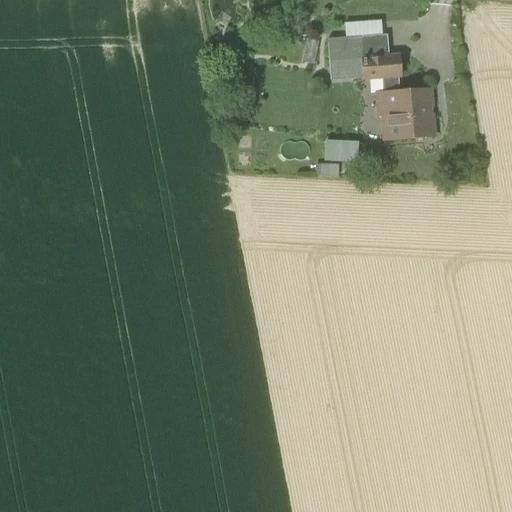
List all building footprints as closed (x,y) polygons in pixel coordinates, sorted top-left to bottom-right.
[(217,19),(226,26),(231,19),(222,12),(217,19)] [(349,25),(350,39),(361,38),(386,36),(385,23),(349,25)] [(386,36),(361,38),(362,59),(389,57),(387,36),(386,36)] [(363,77),(362,59),(361,38),(350,39),(328,41),(330,79),(363,77)] [(319,43),(307,40),(302,63),(314,66),(319,43)] [(382,78),(383,95),(399,93),(398,78),(401,78),(399,56),(389,57),(362,59),(363,77),(364,79),(382,78)] [(431,91),(399,93),(383,95),(376,95),(378,118),(386,118),(388,142),(434,138),(433,115),(431,115),(431,110),(432,110),(431,91)] [(359,143),(325,142),(324,163),(358,164),(359,143)] [(339,166),(315,167),(316,178),(339,178),(339,166)]
